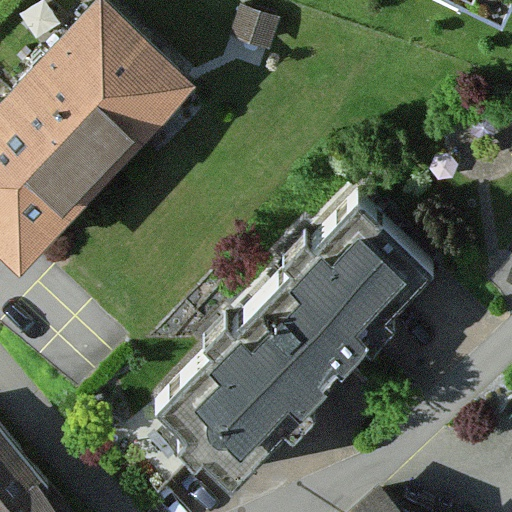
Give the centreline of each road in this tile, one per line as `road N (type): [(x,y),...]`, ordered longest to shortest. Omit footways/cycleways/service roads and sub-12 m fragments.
road 1 (residential): [(301,511),(396,443),(511,333)]
road 2 (residential): [(124,511),(0,373)]
